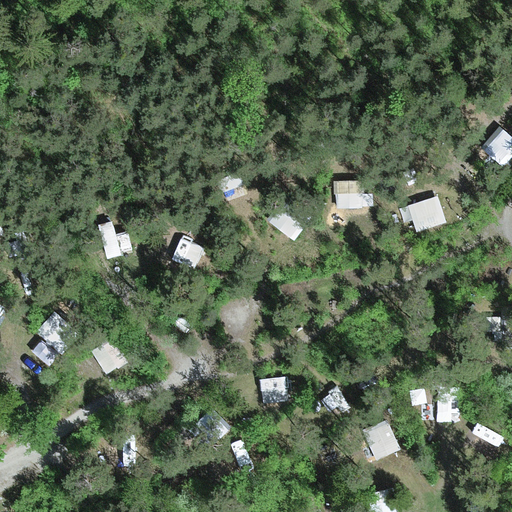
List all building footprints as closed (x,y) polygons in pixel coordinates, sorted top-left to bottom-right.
[(500,154),(511,146),(511,130),(506,122),(488,134),(500,154)] [(337,171),(337,200),(366,200),(365,171),(337,171)] [(414,225),(448,214),(440,187),(405,198),(414,225)] [(271,212),(295,231),(309,214),(285,195),(271,212)] [(57,303),(38,322),(61,344),(80,325),(57,303)] [(108,369),(130,354),(115,331),(93,345),(108,369)] [(262,370),(264,397),(290,395),(288,368),(262,370)] [(360,422),(371,454),(402,443),(391,412),(360,422)]
